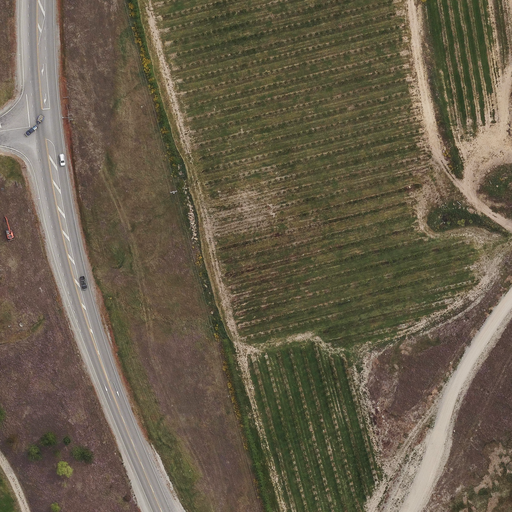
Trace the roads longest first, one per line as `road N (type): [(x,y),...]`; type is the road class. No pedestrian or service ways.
road 1 (primary): [(47,124),(79,292),(163,511)]
road 2 (primary): [(40,0),(47,124)]
